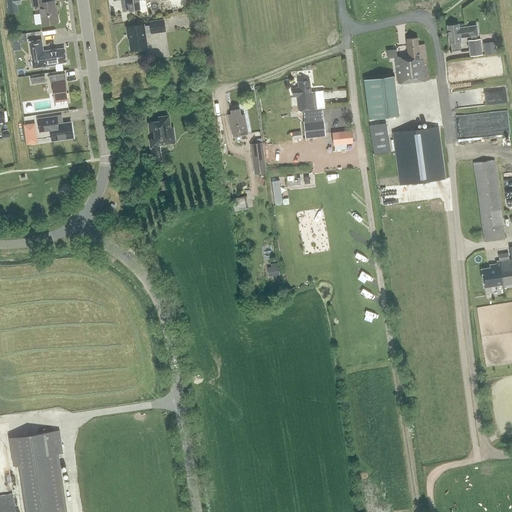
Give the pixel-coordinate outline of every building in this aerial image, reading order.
[(21,5),(20,0),(6,0),(8,14),(18,13),(17,5),(21,5)] [(44,2),(44,0),(31,0),(32,6),(39,5),(42,25),(58,22),(57,13),(56,13),(54,1),(44,2)] [(143,0),(138,1),(138,0),(121,0),(123,11),(139,9),(140,11),(141,12),(146,11),(144,1),(143,0)] [(128,35),(130,51),(147,48),(145,34),(151,33),(151,34),(165,32),(163,20),(149,22),(150,26),(144,27),(143,25),(126,27),(127,35),(128,35)] [(458,25),(447,26),(449,43),(450,42),(451,52),(460,51),(459,41),(460,41),(459,38),(477,35),(476,26),(458,28),(458,25)] [(28,33),(13,35),(14,49),(22,48),(21,40),(29,39),(28,33)] [(398,84),(429,80),(424,44),(418,45),(417,38),(406,39),(408,56),(395,57),(398,84)] [(467,41),(469,57),(482,55),(480,39),(467,41)] [(29,42),(33,68),(55,65),(55,64),(66,62),(64,49),(43,52),(41,40),(29,42)] [(484,43),(485,55),(496,54),(495,42),(484,43)] [(34,83),(47,80),(46,74),(33,77),(34,83)] [(67,100),(64,80),(62,81),(61,74),(48,76),(49,83),(51,83),(54,102),(67,100)] [(368,119),(399,115),(394,76),(363,79),(368,119)] [(322,109),(316,110),(314,92),(311,92),(309,81),(298,82),(298,88),(292,88),(293,96),(296,96),(298,112),(303,111),(305,138),(324,136),(322,109)] [(232,132),(239,131),(240,136),(247,135),(243,114),(240,115),(239,109),(231,111),(231,114),(229,115),(232,132)] [(154,131),(155,138),(148,139),(149,149),(151,149),(153,161),(161,160),(159,145),(175,143),(173,127),(170,128),(169,116),(158,117),(159,121),(148,123),(149,132),(154,131)] [(73,138),(70,123),(53,125),(52,117),(37,119),(39,132),(50,130),(51,141),(73,138)] [(386,122),(385,123),(384,120),(375,121),(376,124),(369,125),(373,154),(390,152),(386,122)] [(37,122),(25,123),(29,144),(40,142),(37,122)] [(392,132),(399,185),(444,179),(438,127),(392,132)] [(332,145),(352,143),(350,131),(331,133),(332,145)] [(262,142),(250,144),(254,174),(266,172),(262,142)] [(473,163),(483,242),(505,239),(494,160),(473,163)] [(282,179),(274,180),(278,204),(286,202),(282,179)] [(154,182),(155,191),(169,189),(168,180),(154,182)] [(232,199),(234,211),(247,208),(245,196),(232,199)] [(503,288),(511,286),(511,247),(509,248),(511,259),(509,259),(508,253),(498,255),(499,261),(499,264),(489,266),(490,268),(481,269),(484,287),(502,285),(503,288)] [(280,263),(270,264),(271,275),(282,273),(280,263)] [(59,431),(9,438),(13,466),(20,465),(27,511),(66,511),(58,454),(62,453),(59,431)] [(2,493),(0,493),(0,498),(1,511),(10,511),(9,499),(3,500),(2,493)]
